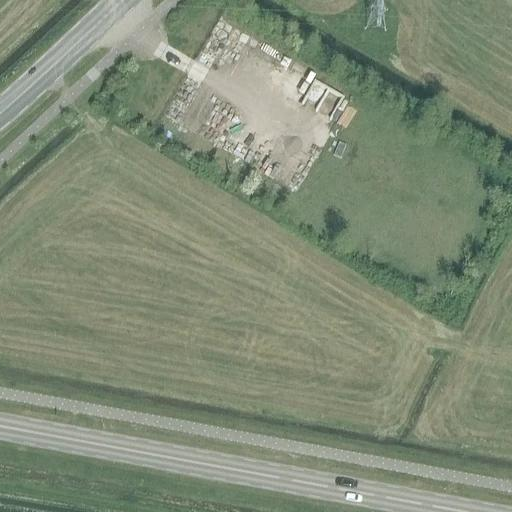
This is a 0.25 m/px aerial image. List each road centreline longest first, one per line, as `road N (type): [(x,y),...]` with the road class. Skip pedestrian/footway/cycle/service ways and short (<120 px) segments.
road 1 (primary): [(0,426),(461,511)]
road 2 (tertiary): [(0,113),(121,0)]
